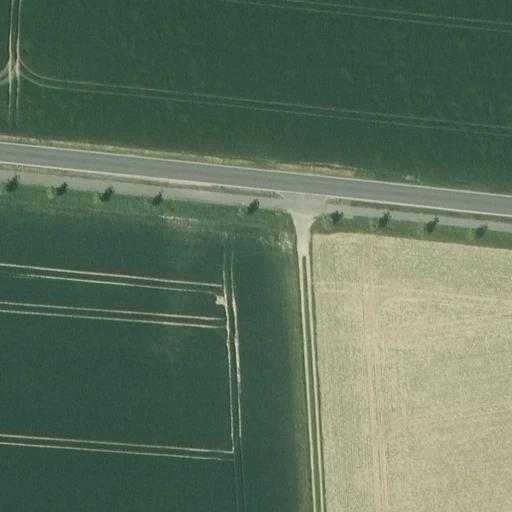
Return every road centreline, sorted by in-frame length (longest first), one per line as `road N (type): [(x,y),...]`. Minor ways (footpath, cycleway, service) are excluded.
road 1 (secondary): [(0,154),(511,208)]
road 2 (track): [(296,185),(318,511)]
